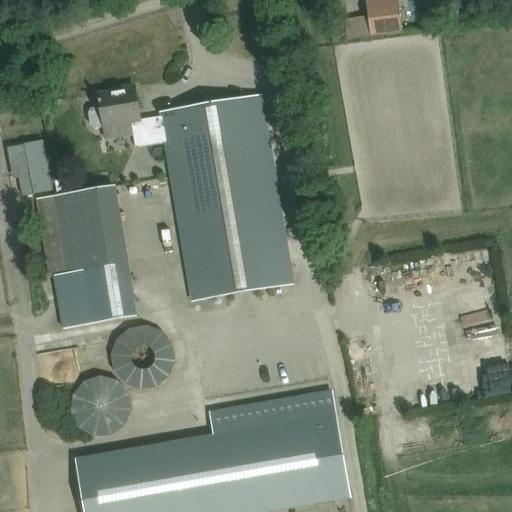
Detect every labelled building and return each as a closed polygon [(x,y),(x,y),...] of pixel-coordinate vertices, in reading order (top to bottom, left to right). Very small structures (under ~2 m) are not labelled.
[(366,0),(369,19),(346,22),(348,39),(371,36),(371,38),(402,34),(398,0),(366,0)] [(162,118),(140,121),(135,89),(98,95),(100,108),(93,109),(88,114),(90,127),(95,130),(103,129),(105,142),(133,138),(134,149),(166,144),(193,303),(293,287),(261,99),(161,116),(162,118)] [(114,187),(54,198),(38,200),(59,332),(137,319),(114,187)] [(125,344),(134,382),(89,393),(103,446),(152,434),(143,398),(194,385),(180,330),(125,344)] [(283,511),(331,503),(351,499),(332,391),(209,412),(213,436),(155,447),(76,460),(85,511),(283,511)] [(448,427),(454,441),(480,431),(474,417),(448,427)]
